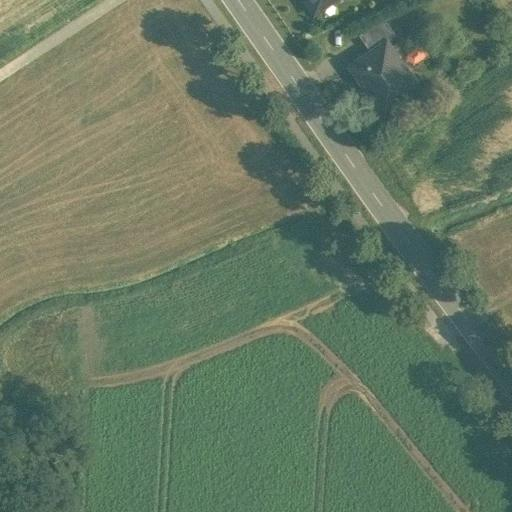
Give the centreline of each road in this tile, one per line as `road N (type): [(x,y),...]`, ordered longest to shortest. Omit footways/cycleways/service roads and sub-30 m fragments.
road 1 (tertiary): [(235,0),(511,372)]
road 2 (residential): [(0,74),(115,0)]
